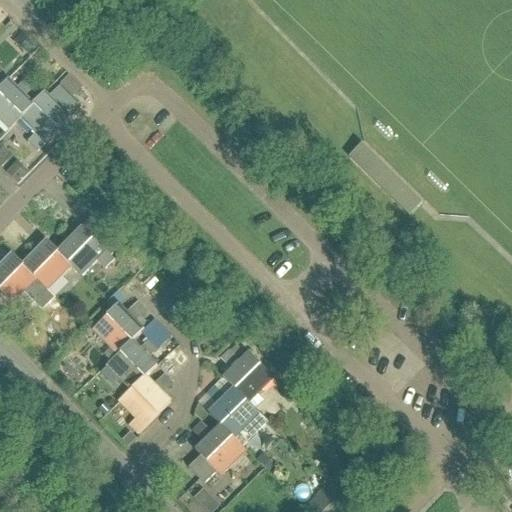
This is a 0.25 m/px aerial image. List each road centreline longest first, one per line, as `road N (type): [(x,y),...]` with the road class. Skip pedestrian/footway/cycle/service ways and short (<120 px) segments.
road 1 (residential): [(328,259),(144,76),(112,109)]
road 2 (residential): [(287,300),(104,116)]
road 3 (residential): [(493,419),(328,259)]
road 4 (residential): [(451,461),(287,300)]
road 5 (residential): [(125,476),(184,416),(196,349),(150,305)]
road 6 (unclassified): [(125,476),(0,345)]
road 7 (residential): [(112,109),(1,0)]
road 8 (residential): [(104,116),(0,219)]
